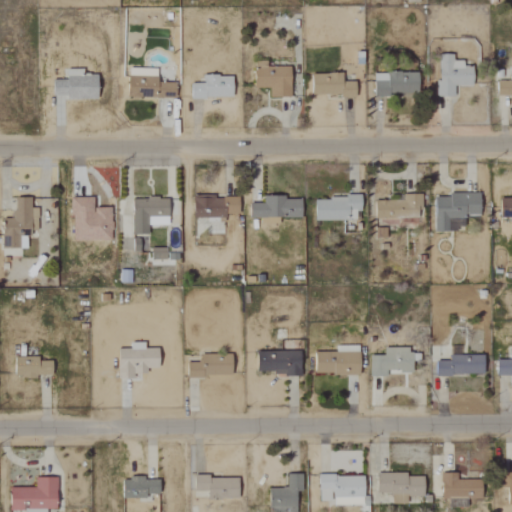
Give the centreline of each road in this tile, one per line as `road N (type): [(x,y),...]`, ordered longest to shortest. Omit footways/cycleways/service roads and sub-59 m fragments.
road 1 (residential): [(0,150),(511,145)]
road 2 (residential): [(0,427),(511,423)]
